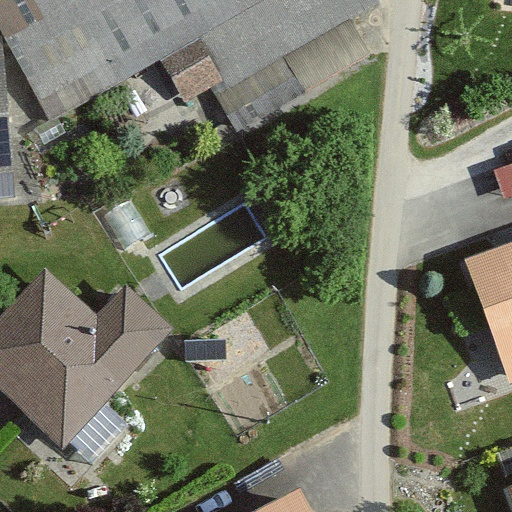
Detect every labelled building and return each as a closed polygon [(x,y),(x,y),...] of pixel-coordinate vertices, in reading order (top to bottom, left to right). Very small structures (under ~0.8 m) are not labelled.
[(0,0),(0,19),(33,88),(113,40),(146,97),(218,55),(239,90),(373,11),(366,0),(0,0)] [(511,242),(461,260),(503,386),(511,382),(511,242)] [(86,314),(37,267),(0,304),(0,392),(55,446),(172,327),(121,277),(86,314)] [(225,340),(184,341),(184,360),(226,360),(225,340)] [(309,511),(297,487),(248,511),(309,511)]
